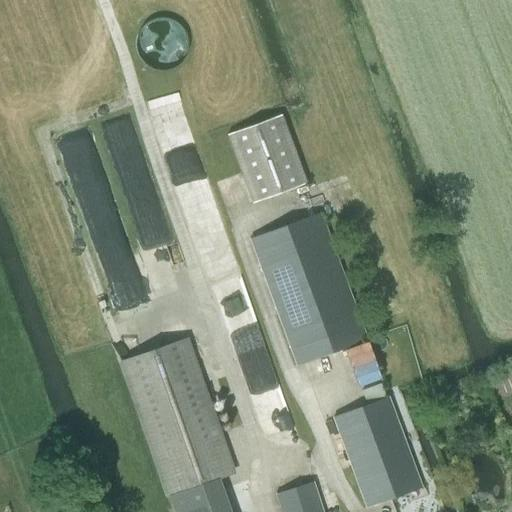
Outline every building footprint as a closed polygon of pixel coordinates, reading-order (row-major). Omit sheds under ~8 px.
[(252,203),(305,183),(280,114),(227,134),(252,203)] [(193,192),(179,199),(192,224),(215,213),(197,179),(188,183),(193,192)] [(365,339),(365,338),(319,213),(249,238),(296,365),(365,339)] [(206,262),(206,277),(227,277),(227,261),(206,262)] [(130,264),(110,270),(123,312),(144,305),(130,264)] [(121,363),(168,497),(232,475),(184,341),(121,363)] [(333,418),(333,421),(327,423),(330,431),(336,429),(365,507),(419,487),(387,399),(333,418)] [(280,511),(321,511),(312,483),(275,495),(280,511)]
